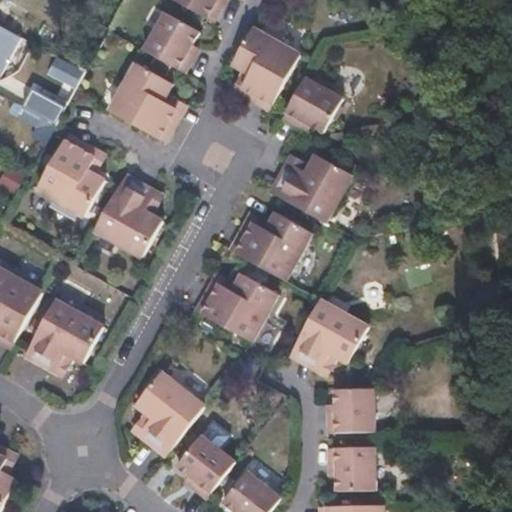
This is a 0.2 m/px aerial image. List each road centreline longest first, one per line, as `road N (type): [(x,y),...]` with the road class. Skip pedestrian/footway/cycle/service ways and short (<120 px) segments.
road 1 (residential): [(216,161),(223,194),(77,453)]
road 2 (residential): [(258,0),(220,70),(216,161)]
road 3 (residential): [(296,511),(309,480),(311,409),(299,375)]
road 4 (residential): [(96,120),(184,168),(216,161)]
